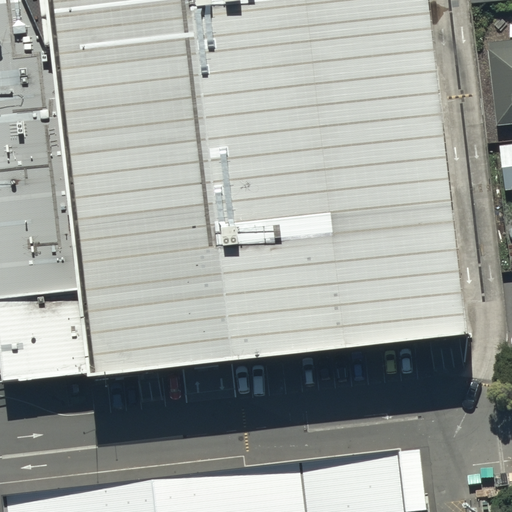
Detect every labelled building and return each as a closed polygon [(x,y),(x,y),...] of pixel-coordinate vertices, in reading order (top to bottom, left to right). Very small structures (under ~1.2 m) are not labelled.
[(0,0),(0,283),(5,326),(16,411),(107,401),(112,431),(269,413),(488,388),(450,95),(438,0),(0,0)] [(506,0),(471,0),(472,10),(507,8),(506,0)] [(511,47),(488,49),(495,133),(511,131),(511,47)] [(404,481),(407,508),(429,506),(422,445),(400,447),(404,481)] [(400,447),(7,492),(9,511),(407,511),(407,508),(404,481),(400,447)]
